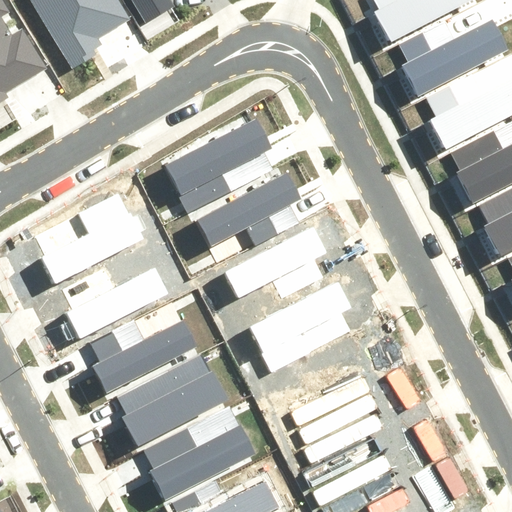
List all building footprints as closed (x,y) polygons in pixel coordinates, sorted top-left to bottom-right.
[(0,0),(0,107),(15,99),(9,88),(48,66),(29,33),(15,40),(3,18),(20,9),(15,0),(0,0)] [(28,0),(70,70),(104,49),(97,37),(131,17),(120,0),(28,0)] [(125,0),(144,32),(181,11),(174,0),(125,0)] [(375,12),(390,42),(471,0),(375,0),(380,9),(375,12)] [(399,44),(408,61),(401,65),(417,97),(511,49),(494,16),(452,37),(444,21),(399,44)] [(428,96),(437,113),(430,117),(446,148),(511,114),(511,72),(481,89),(473,73),(428,96)] [(159,162),(180,204),(220,184),(213,169),(268,142),(254,114),(159,162)] [(453,152),(462,169),(454,173),(471,204),(511,183),(511,141),(506,145),(498,129),(453,152)] [(220,184),(180,204),(205,253),(235,237),(231,228),(294,194),(279,167),(227,195),(220,184)] [(482,225),(500,259),(511,252),(511,188),(477,207),(486,223),(482,225)] [(35,234),(58,278),(143,235),(121,191),(35,234)] [(221,272),(235,300),(277,281),(284,295),(321,277),(312,260),(327,253),(315,227),(221,272)] [(58,287),(67,303),(62,306),(79,338),(168,292),(153,263),(112,285),(101,265),(58,287)] [(248,329),(269,371),(350,329),(343,314),(353,308),(339,282),(248,329)] [(86,341),(95,357),(90,359),(108,392),(197,346),(182,317),(140,339),(130,319),(86,341)] [(121,414),(136,444),(226,399),(202,352),(117,394),(126,412),(121,414)] [(144,452),(153,467),(148,470),(165,502),(255,456),(240,427),(198,449),(188,429),(144,452)] [(168,502),(173,511),(267,511),(278,507),(263,478),(222,500),(211,480),(168,502)]
